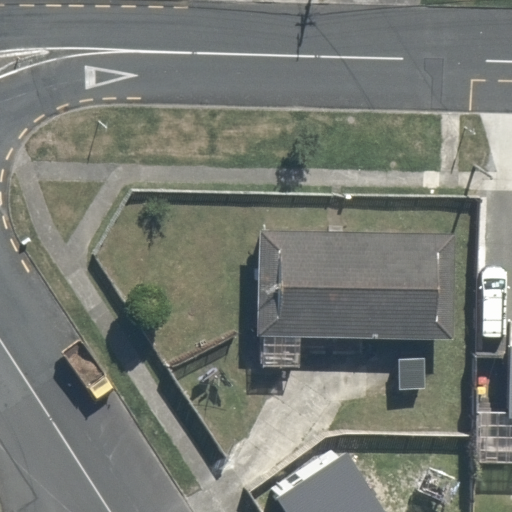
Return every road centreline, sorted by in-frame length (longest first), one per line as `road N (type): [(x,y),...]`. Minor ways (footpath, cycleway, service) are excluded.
road 1 (residential): [(0,66),(45,55),(163,50),(511,60)]
road 2 (residential): [(0,342),(106,511)]
